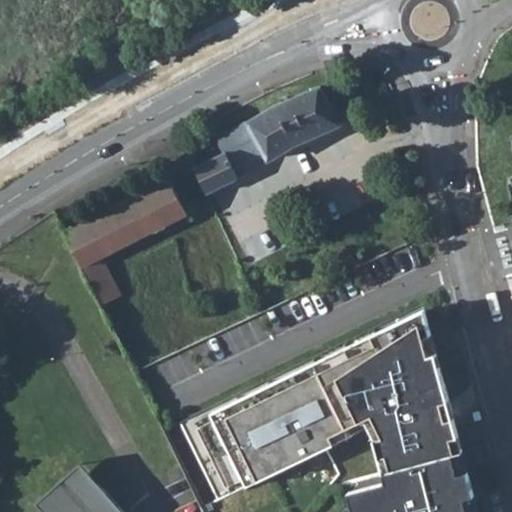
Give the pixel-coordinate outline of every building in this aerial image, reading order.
[(194,168),(207,194),(220,188),(239,179),(233,168),(246,161),(254,158),(258,165),(296,144),(341,123),(320,86),(278,104),(256,115),(216,136),(224,153),(194,168)] [(246,161),(250,169),(258,165),(254,158),(246,161)] [(130,200),(149,234),(189,214),(169,179),(130,200)] [(64,232),(102,305),(122,295),(101,258),(149,234),(130,200),(64,232)] [(102,305),(127,352),(147,342),(122,295),(102,305)] [(454,455),(463,453),(425,310),(212,414),(215,420),(198,429),(227,489),(244,481),(247,487),(369,428),(375,440),(387,483),(349,493),(354,511),(468,511),(465,499),(475,496),(469,473),(459,475),(454,455)] [(167,430),(178,452),(188,447),(176,425),(167,430)] [(81,464),(37,502),(45,511),(76,511),(103,488),(81,464)] [(124,511),(103,488),(76,511),(124,511)]
